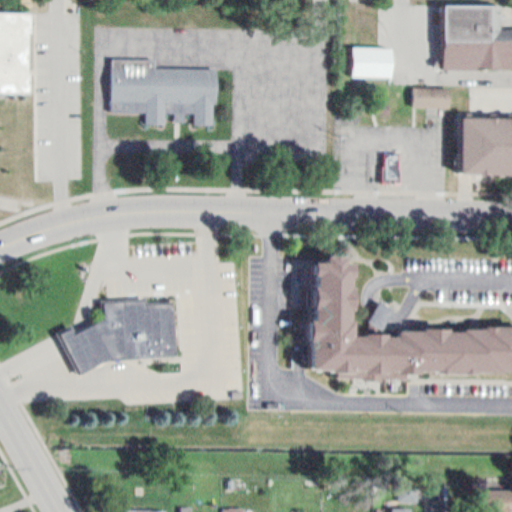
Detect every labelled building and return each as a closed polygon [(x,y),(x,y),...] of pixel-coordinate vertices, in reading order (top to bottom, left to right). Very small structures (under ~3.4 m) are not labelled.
[(437,0),(439,66),(511,65),(511,21),(494,22),(494,0),(437,0)] [(0,4),(0,89),(22,91),(27,1),(0,4)] [(349,40),(351,71),(390,73),(389,43),(349,40)] [(108,57),(153,57),(153,66),(215,66),(214,124),(190,124),(190,112),(182,112),(181,123),(171,123),(171,112),(162,112),(162,123),(140,123),(140,113),(107,112),(108,57)] [(447,107),(447,88),(409,88),(409,107),(447,107)] [(511,109),(454,107),(454,171),(511,170),(511,109)] [(381,151),(400,151),(399,184),(380,184),(381,151)] [(294,251),(293,321),(307,361),(409,365),(511,366),(511,322),(351,322),(349,251),(294,251)] [(166,295),(93,298),(82,306),(52,324),(63,347),(73,369),(103,352),(172,349),(166,295)] [(362,318),(375,326),(385,310),(372,302),(362,318)] [(511,511),(511,486),(486,486),(485,511),(511,511)] [(177,500),(177,511),(215,511),(216,510),(177,500)] [(124,507),(124,511),(161,511),(159,503),(124,507)] [(220,503),(220,511),(262,511),(263,503),(220,503)]
